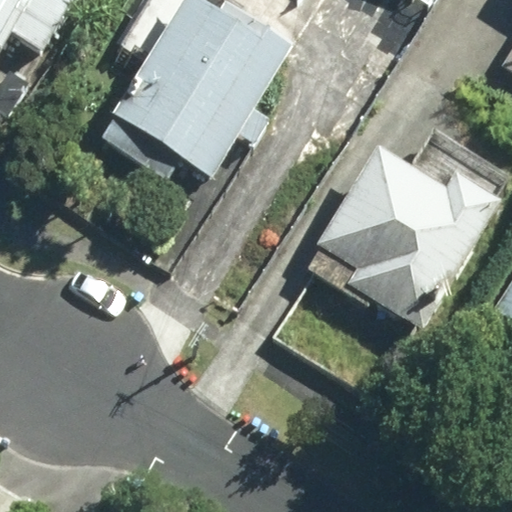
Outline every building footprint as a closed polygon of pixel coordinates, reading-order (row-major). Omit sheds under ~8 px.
[(0,0),(0,43),(32,64),(71,0),(0,0)] [(205,194),(232,151),(246,160),(265,129),(250,120),(262,102),(283,67),(252,48),(248,55),(178,12),(94,149),(162,190),(172,173),(205,194)] [(511,49),(494,81),(511,91),(511,49)] [(370,162),(309,260),(348,285),(340,299),(414,346),(458,275),(499,210),(446,177),(431,200),(370,162)] [(511,289),(487,331),(511,346),(511,289)]
